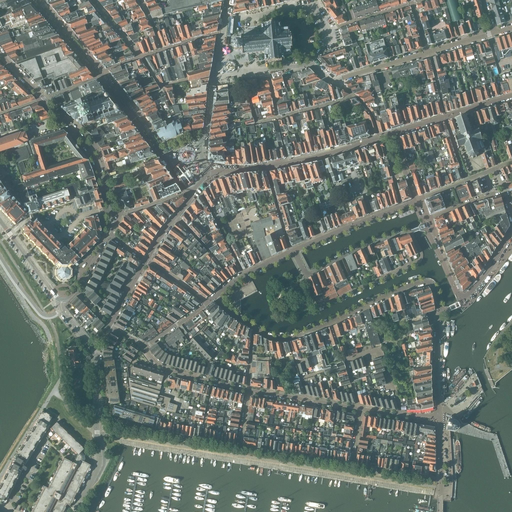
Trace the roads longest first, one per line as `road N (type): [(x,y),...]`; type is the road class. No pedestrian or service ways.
road 1 (residential): [(441,312),(434,287),(423,282),(276,339),(215,295)]
road 2 (residential): [(108,232),(112,212),(83,140),(0,53)]
road 3 (residential): [(307,275),(318,307),(415,263),(421,256),(410,232)]
road 4 (residential): [(75,511),(99,459),(96,376)]
road 5 (residential): [(201,440),(109,419),(96,376)]
road 6 (residential): [(292,250),(415,202)]
road 7 (residential): [(445,116),(394,133),(415,202)]
